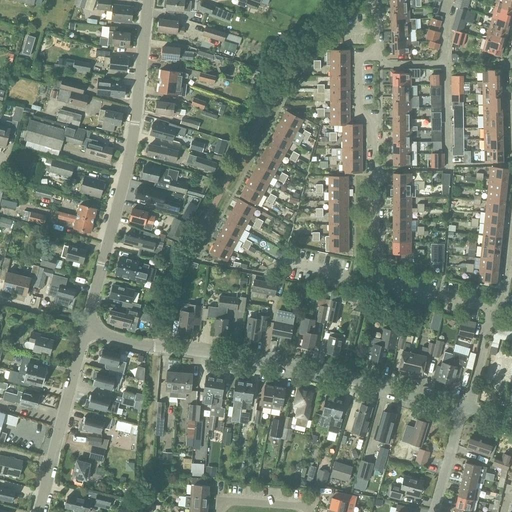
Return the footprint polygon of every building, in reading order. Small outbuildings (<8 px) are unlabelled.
[(75,0),(74,5),(84,9),(87,0),(75,0)] [(97,0),(97,10),(110,11),(112,13),(111,21),(131,23),(133,8),(110,5),(110,0),(97,0)] [(164,0),(163,8),(166,8),(166,10),(183,12),(190,12),(191,1),(184,1),(177,0),(164,0)] [(414,0),(390,0),(390,9),(409,8),(415,8),(414,0)] [(455,0),(453,7),(467,10),(469,0),(455,0)] [(511,11),(511,0),(496,0),(495,6),(511,11)] [(211,15),(214,7),(202,3),(199,10),(211,15)] [(509,22),(511,13),(511,11),(495,6),(492,18),(509,22)] [(458,8),(454,19),(465,22),(468,11),(467,11),(467,10),(453,7),(458,8)] [(409,8),(390,9),(391,20),(409,19),(409,8)] [(439,27),(439,25),(441,21),(434,19),(431,18),(429,25),(439,27)] [(489,29),(506,34),(509,22),(492,18),(489,29)] [(416,19),(409,19),(391,20),(391,31),(410,31),(416,31),(416,19)] [(451,30),(455,31),(462,33),(465,22),(454,19),(451,30)] [(159,20),(158,31),(176,34),(176,33),(183,34),(184,28),(177,27),(178,22),(159,20)] [(206,27),(203,36),(223,43),(226,34),(206,27)] [(503,44),(506,34),(489,29),(486,39),(503,44)] [(437,43),(438,39),(440,34),(428,30),(425,39),(434,42),(437,43)] [(108,31),(108,38),(100,38),(99,46),(107,47),(107,45),(129,47),(130,34),(108,31)] [(410,31),(391,31),(392,43),(410,42),(410,31)] [(462,33),(455,31),(452,43),(462,46),(465,38),(466,35),(462,34),(462,33)] [(28,36),(22,53),(30,56),(35,38),(28,36)] [(441,40),(438,39),(437,43),(434,42),(434,43),(431,42),(428,53),(436,55),(440,44),(441,40)] [(500,56),(503,44),(486,39),(482,51),(500,56)] [(411,54),(410,42),(392,43),(392,44),(389,44),(390,50),(392,50),(392,55),(411,54)] [(163,47),(162,58),(178,60),(178,59),(184,60),(185,54),(179,53),(179,49),(163,47)] [(326,63),(349,63),(349,50),(326,50),(326,63)] [(198,52),(196,57),(212,62),(213,56),(198,52)] [(104,57),(103,68),(109,69),(109,70),(126,71),(127,59),(119,58),(119,56),(111,55),(111,58),(104,57)] [(73,69),(74,61),(66,59),(65,69),(73,70),(73,69)] [(73,69),(89,72),(90,64),(74,61),(73,69)] [(330,66),(330,75),(349,75),(349,63),(326,63),(326,66),(330,66)] [(392,73),(392,85),(411,85),(411,78),(419,78),(419,69),(402,70),(403,73),(392,73)] [(161,70),(159,81),(180,84),(181,78),(187,78),(188,75),(181,73),(161,70)] [(482,82),(501,81),(500,70),(482,70),(482,82)] [(200,73),(198,80),(214,84),(215,77),(200,73)] [(330,75),(330,88),(350,87),(349,75),(330,75)] [(429,85),(440,85),(440,76),(429,76),(429,85)] [(98,78),(96,94),(108,96),(123,97),(124,85),(111,83),(111,79),(98,78)] [(71,92),(82,95),(85,86),(62,80),(59,89),(71,92)] [(159,81),(158,92),(178,95),(178,96),(185,97),(186,91),(186,85),(180,84),(159,81)] [(503,81),(501,81),(482,82),(483,93),(503,93),(503,81)] [(451,83),(451,94),(463,94),(462,82),(451,83)] [(411,97),(411,85),(392,85),(392,97),(411,97)] [(429,85),(430,96),(440,96),(440,85),(429,85)] [(330,88),(330,100),(350,100),(350,87),(330,88)] [(71,92),(59,89),(56,101),(69,104),(84,108),(87,96),(82,95),(71,92)] [(503,93),(483,93),(483,105),(501,104),(504,104),(503,93)] [(451,94),(451,106),(463,105),(463,94),(451,94)] [(430,96),(430,108),(440,108),(440,96),(430,96)] [(392,97),(393,108),(411,108),(411,97),(392,97)] [(193,98),(191,105),(203,109),(206,103),(193,98)] [(330,100),(330,112),(350,112),(350,100),(330,100)] [(157,102),(156,113),(172,115),(172,114),(178,115),(179,109),(173,109),(173,104),(157,102)] [(501,104),(483,105),(483,116),(502,116),(501,104)] [(463,110),(463,105),(451,106),(452,110),(455,110),(456,117),(463,117),(463,110)] [(411,120),(411,108),(393,108),(393,120),(411,120)] [(59,110),(56,122),(78,128),(81,116),(59,110)] [(97,121),(104,122),(102,130),(115,133),(117,125),(120,126),(122,114),(105,111),(100,110),(97,121)] [(218,116),(202,111),(200,115),(216,121),(218,116)] [(286,111),(280,122),(297,131),(303,121),(286,111)] [(330,112),(330,125),(350,125),(350,112),(330,112)] [(85,131),(33,116),(32,121),(30,120),(24,140),(60,150),(63,140),(81,145),(86,147),(84,154),(93,156),(109,161),(112,148),(97,144),(98,141),(83,137),(85,131)] [(502,127),(502,116),(483,116),(479,116),(479,128),(484,128),(502,127)] [(180,125),(198,130),(200,123),(182,118),(180,125)] [(0,126),(0,147),(5,149),(9,134),(15,135),(18,122),(12,120),(12,122),(7,121),(5,128),(0,126)] [(393,120),(393,131),(411,131),(411,120),(393,120)] [(292,142),(297,131),(280,122),(275,133),(292,142)] [(184,137),(186,129),(182,127),(169,123),(168,127),(153,123),(150,135),(159,137),(172,141),(174,134),(184,137)] [(362,125),(350,125),(330,125),(330,126),(342,126),(342,137),(362,137),(362,125)] [(484,128),(484,139),(502,139),(502,127),(484,128)] [(463,135),(463,128),(456,129),(456,140),(463,140),(467,140),(467,135),(463,135)] [(411,142),(411,131),(393,131),(393,142),(411,142)] [(441,142),(441,131),(431,131),(431,142),(441,142)] [(286,152),(292,142),(275,133),(269,143),(286,152)] [(362,149),(362,137),(342,137),(342,149),(362,149)] [(502,139),(484,139),(484,151),(502,150),(502,139)] [(204,145),(192,141),(190,148),(202,152),(204,145)] [(411,142),(393,142),(393,154),(411,154),(416,154),(416,142),(411,142)] [(431,142),(431,154),(440,154),(440,150),(441,150),(441,142),(431,142)] [(280,163),(286,152),(269,143),(263,154),(280,163)] [(146,148),(145,152),(146,153),(148,154),(147,156),(154,158),(155,159),(155,158),(163,160),(176,163),(178,152),(165,149),(150,145),(149,147),(148,147),(146,148)] [(362,161),(362,149),(342,149),(342,161),(362,161)] [(502,150),(484,151),(484,162),(503,162),(502,150)] [(189,154),(186,163),(194,165),(194,166),(214,172),(217,163),(190,155),(189,154)] [(257,165),(274,174),(280,163),(263,154),(257,165)] [(411,154),(393,154),(393,166),(411,166),(411,154)] [(431,154),(431,168),(443,168),(443,158),(445,158),(445,154),(440,154),(431,154)] [(53,159),(50,172),(71,178),(75,165),(70,164),(53,159)] [(342,174),(353,174),(362,174),(362,161),(342,161),(342,174)] [(269,184),(274,174),(257,165),(252,175),(269,184)] [(142,172),(141,175),(142,177),(142,178),(157,182),(157,181),(166,183),(171,184),(172,180),(170,175),(167,175),(169,170),(160,168),(153,167),(153,168),(144,166),(143,172),(142,172)] [(489,178),(507,180),(508,169),(490,167),(489,178)] [(393,185),(411,185),(411,174),(393,174),(393,185)] [(441,185),(448,185),(449,174),(442,174),(441,185)] [(263,195),(269,184),(252,175),(246,186),(263,195)] [(86,176),(84,183),(81,192),(101,197),(105,181),(102,180),(86,176)] [(328,189),(348,189),(348,176),(328,177),(328,189)] [(506,192),(507,180),(489,178),(488,190),(506,192)] [(171,184),(169,190),(185,194),(187,188),(188,184),(176,181),(172,180),(171,184)] [(393,197),(411,197),(411,185),(393,185),(393,189),(390,189),(390,196),(393,196),(393,197)] [(263,195),(246,186),(240,197),(257,206),(263,195)] [(155,209),(177,215),(179,205),(163,200),(165,192),(148,188),(148,189),(138,187),(138,190),(137,189),(135,190),(134,194),(135,195),(136,196),(135,198),(145,201),(153,203),(154,203),(156,204),(155,209)] [(52,193),(37,188),(35,194),(51,199),(52,193)] [(328,189),(328,202),(348,202),(348,189),(328,189)] [(488,190),(486,201),(505,203),(506,192),(488,190)] [(393,208),(411,208),(411,197),(393,197),(393,208)] [(233,210),(250,219),(256,208),(239,199),(233,210)] [(485,213),(503,214),(505,203),(486,201),(485,213)] [(348,214),(348,202),(328,202),(328,214),(348,214)] [(80,205),(77,217),(93,221),(96,209),(80,205)] [(393,220),(411,220),(411,208),(393,208),(393,220)] [(133,209),(130,221),(144,225),(143,229),(151,231),(152,226),(154,220),(146,218),(148,213),(133,209)] [(227,221),(244,230),(250,219),(233,210),(227,221)] [(47,217),(31,212),(28,222),(44,226),(47,217)] [(503,214),(485,213),(484,224),(502,226),(503,214)] [(90,233),(93,221),(77,217),(64,214),(63,220),(75,223),(74,229),(90,233)] [(348,227),(348,214),(328,214),(328,227),(348,227)] [(0,226),(10,229),(13,221),(0,217),(0,226)] [(167,236),(178,242),(187,223),(175,218),(167,236)] [(23,226),(20,221),(19,220),(14,224),(19,229),(23,226)] [(411,220),(393,220),(392,231),(411,231),(411,220)] [(221,231),(238,240),(244,230),(227,221),(221,231)] [(42,227),(31,224),(29,231),(40,234),(42,227)] [(502,226),(484,224),(483,235),(501,237),(502,226)] [(325,237),(325,239),(348,239),(348,227),(328,227),(328,236),(325,237)] [(221,231),(216,242),(233,251),(238,240),(221,231)] [(392,231),(392,243),(411,243),(411,231),(392,231)] [(126,233),(123,245),(143,249),(153,253),(156,241),(158,242),(163,243),(164,238),(159,237),(152,234),(145,232),(144,238),(142,238),(142,237),(126,233)] [(501,237),(483,235),(481,247),(500,249),(501,237)] [(348,252),(348,239),(325,239),(325,252),(348,252)] [(227,262),(233,251),(216,242),(210,253),(227,262)] [(411,243),(392,243),(392,254),(411,254),(411,243)] [(63,245),(60,257),(66,259),(72,261),(71,265),(78,266),(79,262),(82,263),(85,251),(69,247),(63,245)] [(444,262),(444,261),(444,245),(431,245),(431,262),(443,262),(444,262)] [(500,249),(481,247),(480,258),(498,260),(500,249)] [(43,255),(41,266),(54,269),(56,258),(43,255)] [(149,266),(137,263),(120,258),(118,266),(146,274),(147,274),(149,266)] [(480,258),(479,270),(497,272),(498,260),(480,258)] [(118,266),(118,267),(115,268),(115,272),(116,273),(116,275),(133,279),(144,282),(146,274),(118,266)] [(43,269),(42,275),(51,277),(53,271),(43,269)] [(497,272),(479,270),(478,281),(496,283),(497,272)] [(2,290),(14,293),(18,276),(7,273),(2,290)] [(30,279),(18,276),(14,293),(26,296),(30,279)] [(53,276),(48,295),(56,297),(55,303),(68,306),(69,300),(72,301),(75,289),(65,287),(67,279),(53,276)] [(274,296),(277,285),(254,280),(252,291),(274,296)] [(113,286),(110,297),(123,301),(121,307),(139,312),(140,306),(131,303),(134,291),(133,291),(126,289),(113,286)] [(214,335),(226,336),(229,336),(230,329),(227,329),(228,320),(226,320),(227,309),(237,310),(238,299),(220,296),(218,311),(217,310),(215,318),(214,328),(215,328),(214,335)] [(320,299),(318,306),(327,307),(329,308),(331,301),(329,300),(320,299)] [(331,301),(329,308),(326,321),(336,323),(340,303),(331,301)] [(178,330),(184,331),(185,334),(190,334),(192,332),(193,319),(201,320),(202,307),(190,305),(189,312),(180,311),(178,330)] [(327,307),(318,306),(315,322),(324,324),(327,307)] [(407,315),(421,319),(424,310),(409,306),(407,315)] [(110,311),(107,323),(115,325),(115,326),(122,328),(122,327),(129,328),(131,321),(136,322),(139,312),(127,309),(126,315),(110,311)] [(497,320),(503,322),(505,313),(499,311),(497,320)] [(249,318),(246,339),(258,341),(260,329),(266,330),(268,317),(257,315),(257,319),(249,318)] [(299,333),(304,334),(301,347),(313,350),(316,335),(313,334),(314,325),(313,325),(314,321),(302,318),(299,333)] [(274,322),(272,335),(290,339),(292,326),(274,322)] [(460,324),(458,336),(472,339),(475,328),(460,324)] [(384,329),(381,341),(368,338),(364,353),(371,355),(370,362),(383,365),(388,345),(395,346),(398,332),(384,329)] [(344,335),(340,334),(330,332),(329,337),(328,337),(326,349),(325,353),(338,355),(341,339),(343,340),(344,335)] [(23,344),(23,346),(23,347),(25,349),(29,350),(33,351),(40,353),(41,350),(50,352),(53,341),(39,338),(40,335),(31,333),(30,341),(28,340),(27,340),(25,340),(24,341),(23,342),(23,344)] [(407,372),(410,373),(414,355),(408,353),(409,350),(409,348),(410,344),(405,343),(406,337),(400,336),(397,348),(403,350),(398,370),(399,370),(399,372),(406,374),(407,372)] [(433,353),(432,357),(439,358),(443,342),(436,340),(435,345),(433,353)] [(435,345),(429,343),(428,349),(423,348),(420,356),(414,355),(410,373),(422,375),(426,355),(432,357),(433,353),(435,345)] [(490,346),(489,354),(495,356),(497,348),(490,346)] [(109,365),(108,370),(108,371),(123,375),(126,363),(119,361),(120,355),(107,352),(106,350),(105,349),(103,349),(101,350),(99,351),(98,353),(98,355),(99,357),(98,362),(109,365)] [(443,382),(444,382),(452,354),(445,352),(441,363),(440,367),(436,366),(433,379),(436,380),(438,380),(438,382),(442,383),(443,382)] [(452,354),(444,382),(456,386),(461,368),(459,368),(460,366),(465,368),(469,357),(453,352),(452,354)] [(20,366),(18,373),(23,374),(23,372),(26,373),(27,372),(35,375),(36,377),(43,378),(44,375),(46,374),(46,371),(45,370),(46,368),(29,364),(28,368),(20,366)] [(9,371),(7,380),(28,386),(29,383),(41,386),(42,384),(43,384),(44,381),(43,380),(43,378),(36,377),(35,375),(27,372),(26,373),(23,372),(23,374),(18,373),(9,371)] [(93,385),(112,390),(112,391),(113,391),(117,392),(119,386),(113,384),(115,379),(116,376),(107,373),(107,377),(102,375),(103,373),(94,371),(92,379),(94,380),(92,386),(93,386),(93,385)] [(165,392),(170,392),(169,397),(177,398),(179,374),(166,372),(165,392)] [(192,375),(179,374),(177,398),(186,398),(186,393),(191,394),(192,375)] [(210,405),(215,378),(206,376),(203,396),(207,397),(206,404),(210,405)] [(215,378),(210,405),(215,405),(215,408),(221,409),(223,400),(221,399),(224,379),(215,378)] [(233,401),(231,413),(230,421),(239,422),(240,412),(241,409),(245,382),(236,381),(233,401)] [(254,384),(245,382),(241,409),(246,410),(247,403),(251,403),(254,384)] [(271,409),(275,387),(265,385),(261,407),(271,409)] [(275,387),(271,409),(281,411),(285,388),(275,387)] [(294,405),(294,406),(298,407),(296,418),(295,425),(305,428),(310,409),(308,409),(312,393),(298,390),(294,405)] [(39,397),(23,393),(18,391),(17,395),(5,392),(1,391),(0,393),(0,396),(3,397),(2,401),(15,404),(15,403),(20,404),(19,405),(27,408),(27,407),(35,409),(37,404),(38,403),(39,400),(38,398),(39,397)] [(122,398),(123,398),(134,401),(136,395),(123,392),(122,398)] [(84,408),(93,410),(94,408),(106,411),(117,414),(120,403),(110,400),(90,395),(88,400),(86,400),(84,408)] [(328,429),(329,425),(335,399),(326,396),(321,416),(321,415),(318,427),(328,429)] [(135,401),(134,401),(123,398),(121,404),(134,408),(135,401)] [(335,399),(329,425),(333,426),(335,419),(339,420),(344,401),(335,399)] [(156,418),(156,417),(154,435),(162,436),(164,418),(163,418),(165,403),(158,403),(156,418)] [(361,405),(356,419),(355,419),(352,431),(365,435),(369,423),(367,423),(371,408),(367,407),(367,405),(364,404),(363,405),(362,405),(361,405)] [(188,420),(195,421),(196,406),(189,406),(188,420)] [(193,438),(193,446),(200,447),(202,421),(203,421),(204,407),(196,406),(195,421),(193,438)] [(256,410),(254,423),(260,424),(262,412),(256,410)] [(376,429),(374,438),(389,443),(391,434),(390,433),(391,430),(392,430),(394,423),(393,423),(395,415),(390,413),(389,413),(389,412),(386,411),(385,412),(383,411),(379,427),(378,430),(376,429)] [(0,431),(0,429),(2,423),(15,426),(17,418),(4,414),(0,412),(0,441),(4,443),(7,434),(0,431)] [(249,413),(240,412),(239,422),(239,424),(248,425),(249,413)] [(81,422),(79,430),(87,432),(88,431),(100,434),(102,428),(109,430),(110,426),(114,426),(116,419),(112,418),(97,414),(97,415),(96,420),(85,417),(84,417),(83,422),(81,422)] [(286,417),(281,439),(288,440),(291,429),(289,429),(291,418),(286,417)] [(273,419),(270,436),(280,438),(283,421),(273,419)] [(114,430),(130,434),(132,423),(117,420),(114,430)] [(195,421),(188,420),(186,438),(193,438),(195,421)] [(412,436),(410,441),(421,445),(423,439),(428,424),(416,420),(411,436),(412,436)] [(222,432),(221,445),(230,446),(231,433),(222,432)] [(511,435),(502,432),(501,436),(509,438),(507,443),(511,444),(511,435)] [(102,439),(89,437),(88,444),(101,446),(102,439)] [(471,437),(467,449),(482,454),(483,453),(488,455),(492,445),(486,443),(486,442),(471,437)] [(102,463),(105,450),(92,447),(89,459),(102,463)] [(419,449),(414,463),(425,467),(430,452),(419,449)] [(379,452),(374,468),(383,470),(388,454),(379,452)] [(162,464),(172,465),(173,453),(163,453),(162,464)] [(494,459),(491,466),(506,471),(511,457),(503,455),(500,461),(494,459)] [(0,472),(17,477),(21,462),(0,456),(0,472)] [(362,460),(357,477),(370,481),(375,464),(362,460)] [(73,470),(72,475),(73,476),(73,477),(75,478),(74,482),(82,484),(83,479),(85,480),(87,480),(90,470),(88,469),(89,464),(77,461),(74,470),(73,470)] [(335,462),(331,477),(348,483),(353,468),(335,462)] [(465,463),(463,474),(477,478),(480,466),(465,463)] [(314,484),(325,487),(329,473),(319,470),(314,484)] [(475,489),(476,483),(482,484),(483,479),(477,478),(463,474),(460,485),(475,489)] [(392,484),(388,497),(400,500),(402,493),(419,497),(422,486),(421,484),(421,481),(404,477),(402,485),(399,486),(392,484)] [(190,497),(208,498),(209,486),(207,486),(207,480),(192,479),(190,497)] [(480,490),(475,489),(460,485),(458,496),(477,501),(478,501),(480,490)] [(0,500),(12,503),(14,491),(0,487),(0,500)] [(332,498),(329,509),(341,511),(353,511),(357,497),(336,492),(334,498),(332,498)] [(112,499),(94,494),(92,502),(95,503),(94,507),(109,510),(112,499)] [(65,502),(65,506),(66,506),(65,508),(74,510),(74,511),(76,511),(77,511),(79,511),(81,511),(82,511),(86,511),(89,501),(84,500),(84,498),(77,497),(77,498),(68,496),(67,502),(65,502)] [(190,508),(207,509),(208,498),(190,497),(185,496),(184,508),(190,508)] [(475,511),(477,501),(458,496),(455,508),(470,511),(475,511)]
